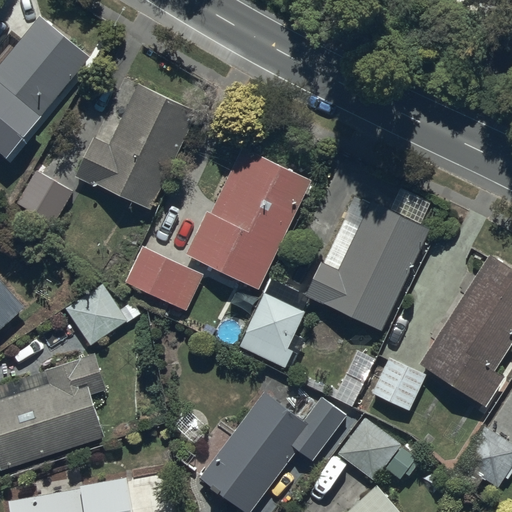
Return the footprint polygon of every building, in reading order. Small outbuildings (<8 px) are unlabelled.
[(35,103),(83,45),(34,5),(0,45),(0,149),(4,152),(40,108),(35,103)] [(146,201),(194,105),(136,77),(107,137),(93,130),(75,166),(146,201)] [(186,272),(205,281),(207,275),(258,299),(313,184),(244,151),(186,272)] [(55,235),(76,195),(38,176),(18,217),(55,235)] [(340,277),(323,268),(308,302),(385,336),(429,236),(370,210),(340,277)] [(205,281),(186,272),(145,252),(128,289),(187,318),(205,281)] [(511,353),(511,273),(491,260),(421,370),(488,413),(508,383),(497,377),(511,353)] [(0,336),(25,313),(0,286),(0,336)] [(67,310),(91,349),(141,318),(133,306),(121,314),(104,287),(67,310)] [(308,317),(265,297),(242,350),(289,371),(295,357),(291,355),(308,317)] [(0,388),(0,468),(3,477),(107,445),(93,402),(108,397),(96,359),(0,388)] [(427,380),(391,364),(374,400),(410,417),(427,380)] [(304,423),(264,394),(205,477),(253,511),(254,511),(296,455),(311,466),(346,416),(322,399),(304,423)] [(423,463),(365,421),(338,459),(375,486),(385,472),(403,484),(407,479),(410,481),(423,463)] [(498,493),(511,470),(511,447),(485,431),(461,471),(498,493)] [(132,511),(127,483),(78,492),(77,482),(49,487),(51,496),(12,504),(13,511),(132,511)] [(396,511),(376,491),(353,511),(396,511)]
